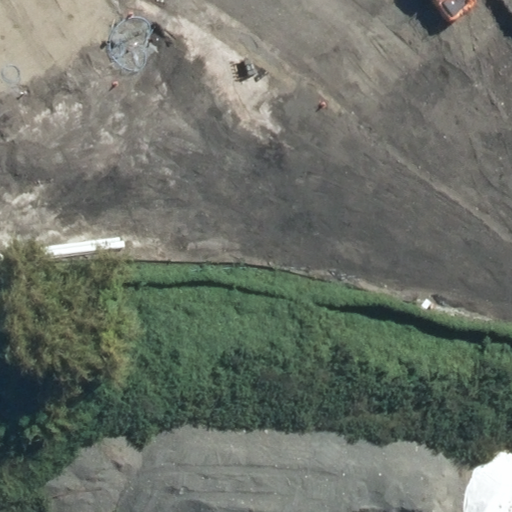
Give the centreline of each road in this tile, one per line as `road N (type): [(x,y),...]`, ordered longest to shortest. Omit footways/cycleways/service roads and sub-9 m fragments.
road 1 (unknown): [(0,55),(112,10),(241,0)]
road 2 (unknown): [(278,0),(511,59)]
